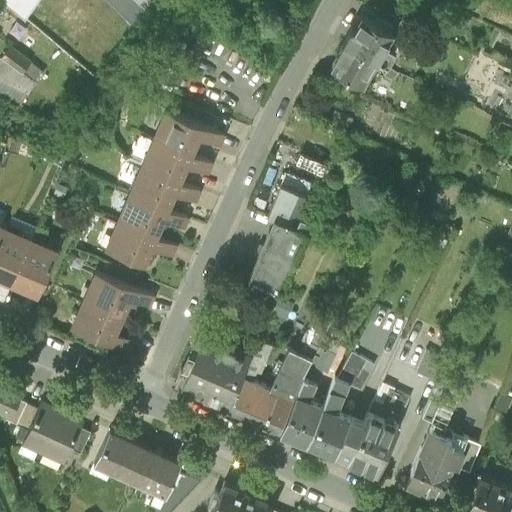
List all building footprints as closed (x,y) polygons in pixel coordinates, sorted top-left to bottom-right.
[(2,0),(25,17),(37,0),(2,0)] [(110,0),(130,21),(151,0),(110,0)] [(350,28),(343,39),(377,58),(386,64),(396,48),(386,42),(393,33),(363,15),(356,27),(350,28)] [(361,84),(377,58),(343,39),(336,51),(337,57),(332,66),(361,84)] [(0,94),(19,105),(44,72),(9,45),(0,57),(0,94)] [(167,108),(154,136),(191,152),(198,135),(219,144),(224,133),(167,108)] [(332,111),(329,118),(348,127),(351,119),(332,111)] [(211,161),(191,152),(154,136),(142,163),(179,179),(186,163),(206,172),(211,161)] [(52,151),(42,148),(38,158),(48,162),(52,151)] [(80,158),(68,153),(64,161),(76,167),(80,158)] [(299,155),(295,165),(320,176),(325,166),(299,155)] [(199,188),(179,179),(142,163),(130,190),(167,206),(174,190),(195,199),(199,188)] [(414,164),(402,188),(412,193),(416,187),(418,187),(426,170),(414,164)] [(269,215),(274,217),(275,216),(302,228),(307,218),(302,216),(315,184),(287,172),(269,215)] [(68,187),(57,182),(52,193),(63,198),(68,187)] [(187,215),(167,206),(130,190),(118,218),(155,234),(162,217),(183,226),(187,215)] [(6,225),(31,236),(36,226),(11,214),(6,225)] [(274,217),(249,278),(279,290),(305,229),(302,228),(275,216),(274,217)] [(175,243),(155,234),(118,218),(106,246),(142,262),(150,245),(171,254),(175,243)] [(31,236),(6,225),(0,238),(0,280),(9,284),(31,236)] [(58,248),(31,236),(9,284),(37,296),(58,248)] [(97,268),(84,296),(123,313),(130,296),(149,304),(154,293),(97,268)] [(291,302),(276,295),(269,312),(283,319),(291,302)] [(116,329),(123,313),(84,296),(72,324),(129,349),(134,337),(116,329)] [(296,390),(303,373),(321,336),(312,332),(301,353),(290,348),(271,386),(294,396),(296,390)] [(181,385),(228,406),(251,355),(204,334),(181,385)] [(280,428),(294,396),(271,386),(252,378),(257,368),(261,370),(273,342),(258,336),(251,355),(228,406),(280,428)] [(328,341),(320,356),(316,355),(305,374),(313,377),(315,372),(319,374),(321,369),(328,372),(340,347),(328,341)] [(416,367),(438,378),(449,356),(426,346),(416,367)] [(349,413),(334,407),(339,400),(348,379),(359,384),(372,359),(351,348),(338,374),(335,373),(323,401),(307,439),(334,450),(349,413)] [(310,396),(319,374),(315,372),(313,377),(305,374),(303,373),(296,390),(310,396)] [(20,386),(0,376),(0,405),(8,409),(9,409),(16,395),(20,386)] [(422,413),(444,423),(460,388),(438,378),(422,413)] [(280,428),(307,439),(323,401),(310,396),(296,390),(294,396),(280,428)] [(37,405),(16,395),(9,409),(8,409),(5,417),(27,427),(37,405)] [(22,437),(43,447),(63,406),(41,396),(37,405),(27,427),(22,437)] [(364,419),(349,413),(334,450),(377,468),(402,410),(373,397),(364,419)] [(83,416),(63,406),(43,447),(64,456),(68,447),(79,425),(83,416)] [(90,430),(79,425),(68,447),(80,452),(90,430)] [(422,445),(420,445),(405,480),(439,495),(453,461),(454,459),(453,459),(462,438),(430,425),(422,445)] [(111,469),(139,482),(154,448),(109,427),(89,471),(106,480),(111,469)] [(481,440),(464,433),(462,438),(453,459),(454,459),(453,461),(469,467),(481,440)] [(181,461),(154,448),(139,482),(156,489),(150,502),(160,506),(181,461)] [(467,506),(480,511),(498,511),(510,484),(481,472),(467,506)] [(215,511),(235,511),(245,489),(224,480),(222,485),(217,483),(212,494),(217,496),(212,510),(215,511)] [(498,511),(511,511),(511,485),(510,484),(498,511)] [(267,497),(245,489),(235,511),(268,511),(271,506),(265,503),(267,497)]
